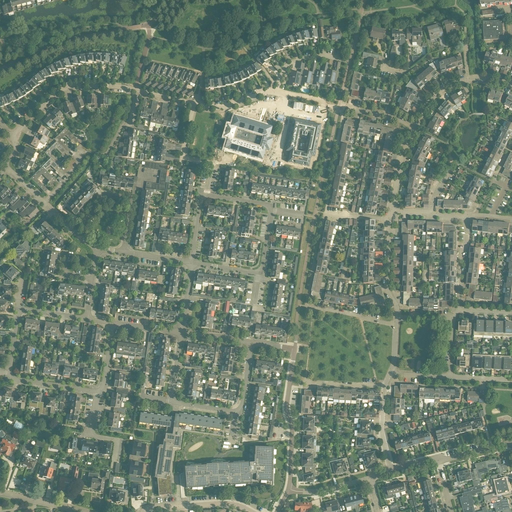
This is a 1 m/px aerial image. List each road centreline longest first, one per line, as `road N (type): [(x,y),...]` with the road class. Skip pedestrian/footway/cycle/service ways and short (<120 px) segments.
road 1 (residential): [(288,490),(285,410),(294,349),(250,342)]
road 2 (residential): [(6,166),(13,134),(59,91),(79,84),(136,91)]
road 3 (residential): [(19,309),(10,374),(98,391)]
